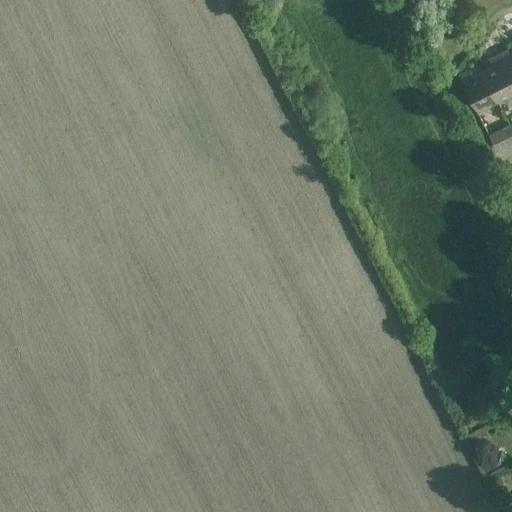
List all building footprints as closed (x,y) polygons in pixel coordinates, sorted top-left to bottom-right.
[(508,50),(497,55),(511,84),(511,55),(511,56),(508,50)] [(492,66),(481,72),(495,100),(511,91),(511,84),(497,55),(489,59),(492,66)] [(477,110),(495,101),(495,100),(481,72),(472,76),(469,69),(459,74),(477,110)] [(511,123),(503,128),(510,142),(511,141),(511,123)] [(510,142),(503,128),(489,135),(497,149),(510,142)] [(498,451),(491,455),(497,465),(507,459),(503,452),(498,451)]
